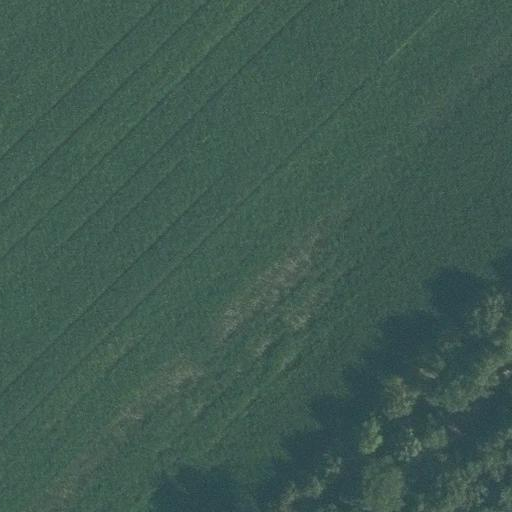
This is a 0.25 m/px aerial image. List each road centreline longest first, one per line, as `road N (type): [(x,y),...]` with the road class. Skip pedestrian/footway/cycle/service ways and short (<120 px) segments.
road 1 (unclassified): [(511,285),(284,511)]
road 2 (unknown): [(370,511),(468,419),(511,362)]
